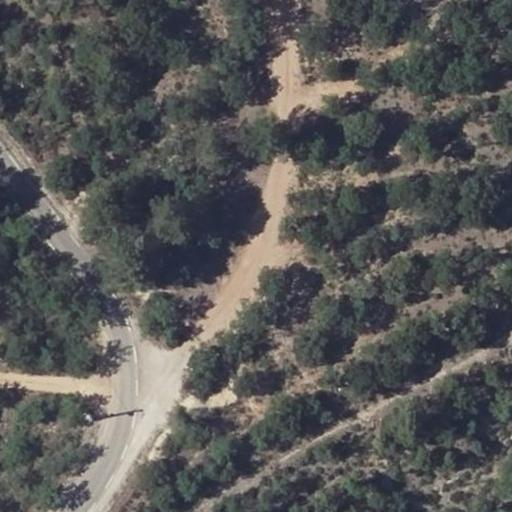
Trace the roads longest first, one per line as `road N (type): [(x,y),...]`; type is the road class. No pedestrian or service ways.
road 1 (track): [(0,382),(140,393),(232,302),(286,166),(283,0)]
road 2 (tertiary): [(73,511),(116,458),(140,393),(138,329),(123,285),(0,144)]
